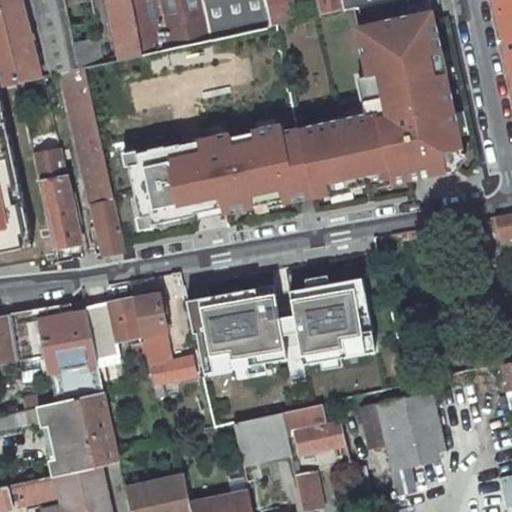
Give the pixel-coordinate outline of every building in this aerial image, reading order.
[(19,83),(40,78),(21,0),(0,0),(0,5),(0,7),(19,83)] [(62,72),(79,69),(74,44),(64,0),(32,0),(36,15),(52,75),(62,72)] [(131,0),(108,0),(121,59),(142,54),(131,0)] [(131,0),(142,54),(157,50),(262,28),(268,27),(271,26),(264,0),(131,0)] [(287,0),(264,0),(271,26),(275,25),(292,22),(287,0)] [(311,195),(312,196),(328,193),(326,187),(349,182),(350,188),(366,185),(366,181),(389,176),(390,183),(410,178),(411,180),(452,171),(463,154),(445,72),(438,73),(433,52),(440,50),(431,11),(428,12),(424,0),(387,0),(354,8),(377,114),(298,131),(311,195)] [(316,0),(320,16),(354,8),(387,0),(316,0)] [(511,0),(494,0),(511,80),(511,0)] [(0,86),(19,83),(0,7),(0,86)] [(270,38),(277,36),(275,25),(271,26),(268,27),(270,38)] [(99,39),(74,44),(79,69),(84,67),(103,63),(99,39)] [(438,73),(445,72),(440,50),(433,52),(438,73)] [(0,251),(23,247),(21,236),(30,234),(0,94),(0,251)] [(281,201),(311,195),(298,131),(284,134),(282,126),(231,136),(230,134),(135,152),(137,161),(127,163),(138,215),(148,213),(150,222),(193,213),(192,212),(205,209),(203,201),(218,198),(221,211),(266,201),(264,194),(279,191),(281,201)] [(55,248),(80,243),(60,150),(35,155),(42,189),(55,248)] [(127,163),(137,161),(135,152),(125,154),(127,163)] [(366,185),(367,188),(390,183),(389,176),(366,181),(366,185)] [(326,187),(328,193),(350,188),(349,182),(326,187)] [(279,191),(264,194),(266,201),(267,204),(281,201),(279,191)] [(221,211),(218,198),(203,201),(205,209),(206,214),(221,211)] [(511,237),(511,213),(496,216),(501,240),(511,237)] [(362,278),(352,280),(355,294),(364,292),(362,278)] [(288,291),(291,308),(293,318),(296,333),(301,359),(374,346),(364,292),(355,294),(352,280),(288,291)] [(272,285),(187,300),(202,376),(286,361),(281,336),(296,333),(293,318),(291,308),(277,311),(272,285)] [(163,296),(161,292),(149,295),(149,297),(134,300),(142,336),(144,344),(147,359),(149,366),(150,366),(153,383),(162,381),(197,375),(194,359),(167,364),(165,354),(170,353),(165,334),(166,334),(158,297),(163,296)] [(134,300),(134,298),(86,310),(97,359),(120,355),(117,341),(142,336),(134,300)] [(50,372),(98,364),(97,359),(86,310),(85,303),(11,316),(19,360),(25,359),(41,356),(47,355),(50,372)] [(0,363),(19,360),(11,316),(0,317),(0,363)] [(134,346),(138,361),(147,359),(144,344),(134,346)] [(122,362),(120,355),(97,359),(98,364),(98,366),(122,362)] [(29,375),(43,372),(41,356),(25,359),(29,375)] [(511,362),(499,365),(505,391),(511,389),(511,362)] [(98,366),(98,364),(50,372),(56,403),(104,392),(98,366)] [(156,398),(165,396),(162,381),(153,383),(156,398)] [(50,404),(47,392),(24,397),(27,410),(40,407),(40,406),(50,404)] [(55,477),(121,463),(105,392),(104,392),(56,403),(50,404),(40,406),(40,407),(44,425),(46,424),(62,421),(70,457),(54,460),(52,461),(55,477)] [(395,472),(445,461),(430,393),(380,404),(381,407),(390,446),(395,472)] [(341,422),(326,426),(320,404),(310,407),(283,413),(288,435),(293,434),(298,455),(346,444),(341,422)] [(371,450),(390,446),(381,407),(362,411),(371,450)] [(0,429),(22,422),(18,409),(0,414),(0,429)] [(233,423),(242,465),(291,454),(288,435),(283,413),(233,423)] [(62,421),(46,424),(54,460),(70,457),(62,421)] [(43,511),(110,511),(101,468),(58,477),(63,501),(65,507),(44,511),(43,511)] [(296,477),(303,510),(322,506),(315,473),(296,477)] [(190,511),(189,504),(183,476),(127,489),(131,511),(190,511)] [(0,509),(55,498),(50,478),(0,489),(0,509)] [(475,511),(504,504),(498,481),(470,487),(475,511)] [(252,511),(248,492),(189,504),(190,511),(252,511)] [(27,511),(43,511),(44,511),(65,507),(63,501),(26,508),(27,511)]
